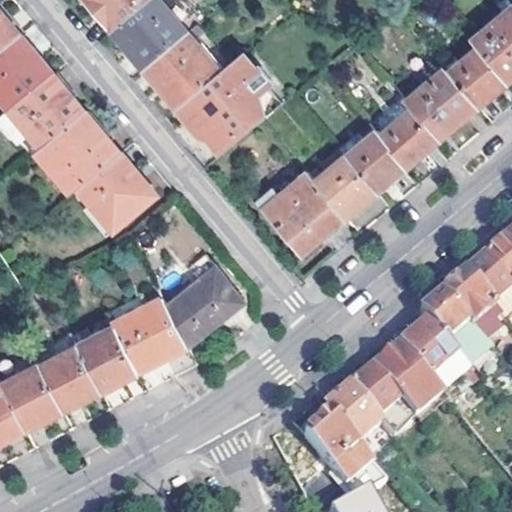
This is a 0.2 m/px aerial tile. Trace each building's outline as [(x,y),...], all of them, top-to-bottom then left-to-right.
[(87,0),(113,31),(149,0),(87,0)] [(149,0),(113,31),(144,69),(189,32),(162,0),(149,0)] [(0,7),(0,54),(23,36),(0,7)] [(480,46),(509,81),(511,79),(511,7),(474,39),(480,46)] [(189,32),(144,69),(177,107),(221,70),(189,32)] [(0,54),(0,101),(9,113),(56,73),(23,36),(0,54)] [(479,109),(509,81),(480,46),(449,73),(479,109)] [(221,70),(177,107),(195,120),(222,154),(268,117),(259,96),(272,85),(243,52),(221,70)] [(449,73),(445,69),(407,101),(441,141),(479,109),(449,73)] [(56,73),(9,113),(41,151),(45,147),(87,113),(56,73)] [(378,131),(409,167),(441,141),(407,101),(403,97),(372,123),(378,131)] [(87,113),(45,147),(64,171),(57,178),(73,196),(81,189),(122,155),(87,113)] [(366,143),(358,134),(341,149),(379,193),(409,167),(378,131),(366,143)] [(379,193),(341,149),(322,165),(329,173),(317,184),(347,219),(379,193)] [(81,189),(115,231),(157,197),(122,155),(81,189)] [(256,202),(302,256),(347,219),(317,184),(308,174),(277,199),(270,192),(256,202)] [(511,291),(511,290),(511,253),(504,244),(499,247),(485,259),(511,291)] [(511,291),(485,259),(471,271),(466,275),(492,307),(511,291)] [(171,310),(189,348),(247,304),(213,260),(196,273),(203,284),(171,310)] [(469,324),(484,341),(500,330),(494,321),(500,316),(492,307),(466,275),(461,279),(444,294),(469,324)] [(430,323),(446,343),(469,324),(444,294),(428,309),(422,314),(430,323)] [(119,330),(141,374),(189,348),(171,310),(165,300),(134,316),(129,304),(111,314),(119,330)] [(400,347),(441,395),(469,371),(446,343),(430,323),(400,347)] [(81,348),(103,393),(141,374),(119,330),(81,348)] [(441,395),(400,347),(382,362),(373,370),(401,403),(415,420),(443,397),(441,395)] [(43,366),(65,412),(103,393),(81,348),(43,366)] [(9,395),(27,431),(65,412),(43,366),(4,385),(9,395)] [(401,403),(373,370),(351,388),(377,422),(401,403)] [(377,422),(351,388),(332,404),(326,409),(331,416),(356,446),(381,426),(377,422)] [(0,399),(0,444),(27,431),(9,395),(0,399)] [(443,397),(415,420),(421,427),(449,404),(443,397)] [(305,439),(346,487),(372,465),(356,446),(331,416),(305,439)] [(332,500),(337,511),(384,511),(369,482),(332,500)] [(132,511),(170,511),(162,497),(132,511)]
